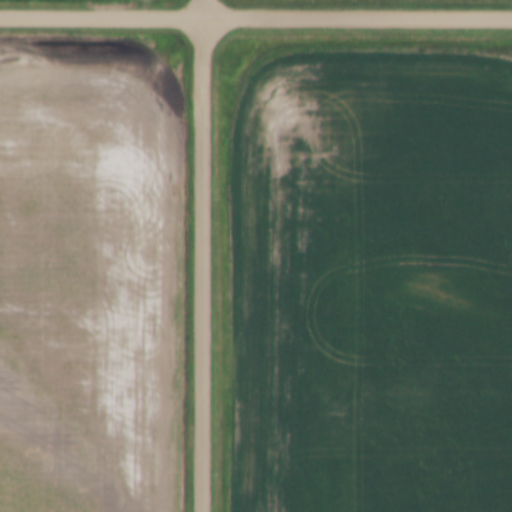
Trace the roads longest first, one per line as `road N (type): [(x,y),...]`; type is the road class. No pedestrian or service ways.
road 1 (residential): [(0,17),(511,18)]
road 2 (residential): [(205,0),(204,511)]
